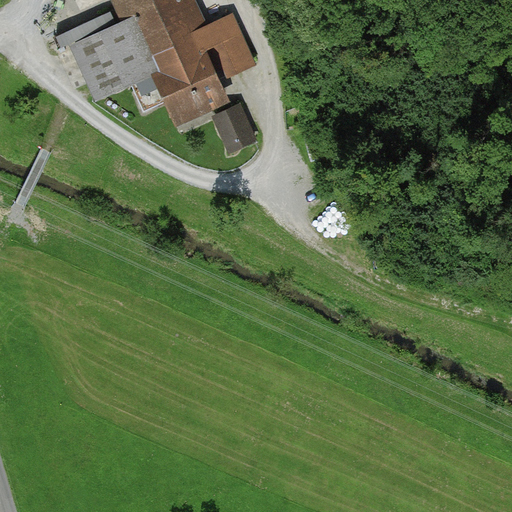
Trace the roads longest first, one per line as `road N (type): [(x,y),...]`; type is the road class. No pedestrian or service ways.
road 1 (track): [(252,181),(300,234),(354,271),(441,306),(511,323)]
road 2 (track): [(244,0),(272,74),(274,117),(273,142),(252,181)]
